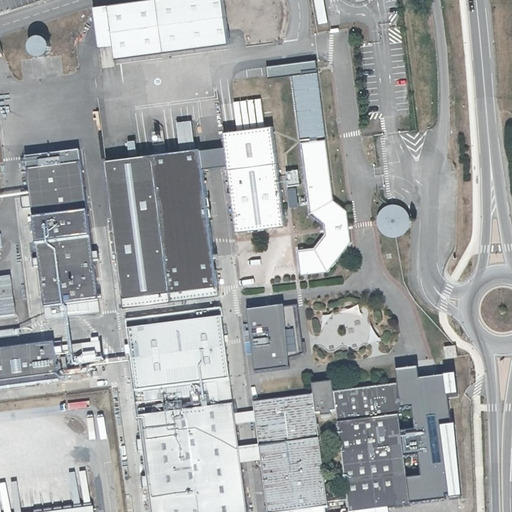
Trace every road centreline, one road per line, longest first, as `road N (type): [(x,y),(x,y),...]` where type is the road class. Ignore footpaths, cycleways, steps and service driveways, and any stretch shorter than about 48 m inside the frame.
road 1 (unclassified): [(468,303),(447,298),(428,274),(425,200),(445,114),(433,0)]
road 2 (secondary): [(476,0),(491,202)]
